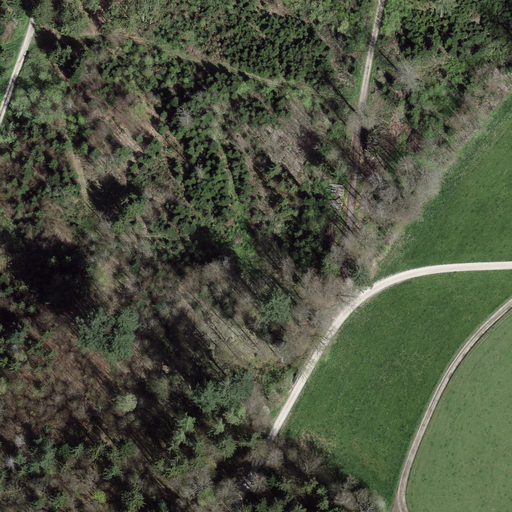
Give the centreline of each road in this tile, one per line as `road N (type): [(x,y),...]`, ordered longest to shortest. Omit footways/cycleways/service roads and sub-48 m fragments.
road 1 (unclassified): [(236,511),(349,302),(413,274),(511,268)]
road 2 (track): [(379,0),(355,150),(349,302)]
road 3 (track): [(511,306),(467,346),(416,438),(392,511)]
road 4 (track): [(0,118),(38,0)]
